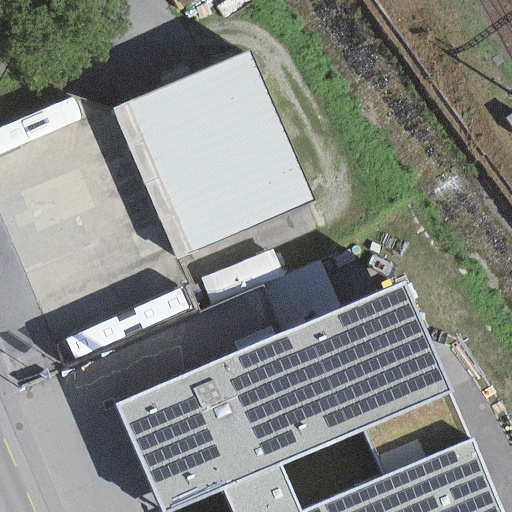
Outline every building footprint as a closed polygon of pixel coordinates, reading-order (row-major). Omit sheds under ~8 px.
[(183,0),(188,8),(202,0),(183,0)] [(248,52),(111,109),(176,258),(313,201),(248,52)] [(115,405),(160,511),(167,511),(223,489),(279,465),(362,429),(449,392),(403,284),(115,405)] [(472,440),(449,392),(362,429),(381,478),(472,440)] [(502,511),(472,440),(381,478),(300,511),(502,511)] [(223,489),(233,511),(298,511),(279,465),(223,489)]
